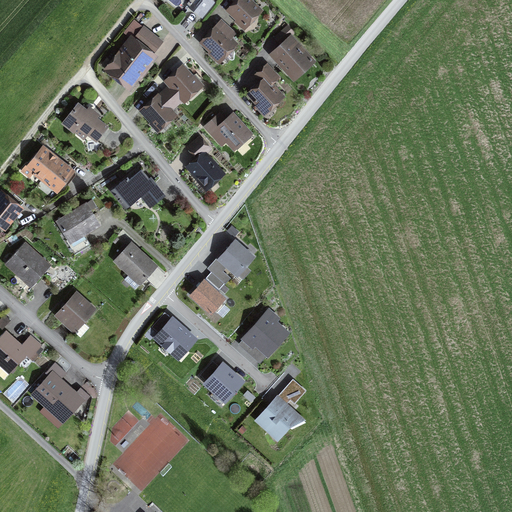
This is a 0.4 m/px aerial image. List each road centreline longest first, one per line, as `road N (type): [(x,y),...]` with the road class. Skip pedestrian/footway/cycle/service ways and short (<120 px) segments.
road 1 (unclassified): [(85,68),(218,224)]
road 2 (unclassified): [(141,0),(279,146)]
road 3 (residential): [(108,379),(136,323),(218,224)]
road 4 (residential): [(279,146),(401,0)]
road 5 (unclassified): [(0,291),(83,367),(108,379)]
road 6 (unclassified): [(0,173),(85,68)]
